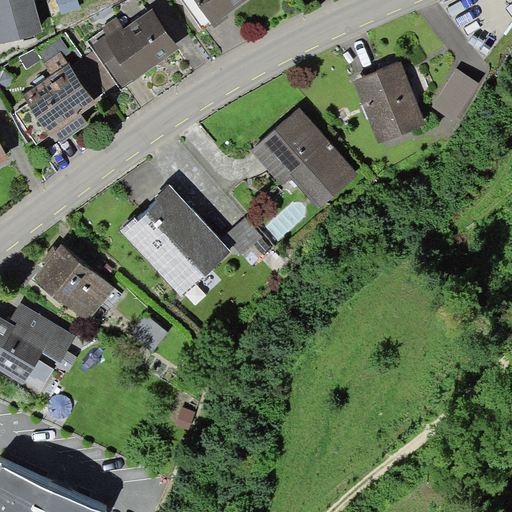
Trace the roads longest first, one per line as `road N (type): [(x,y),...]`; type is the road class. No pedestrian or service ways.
road 1 (tertiary): [(0,246),(247,73),(393,0)]
road 2 (track): [(511,360),(329,511)]
